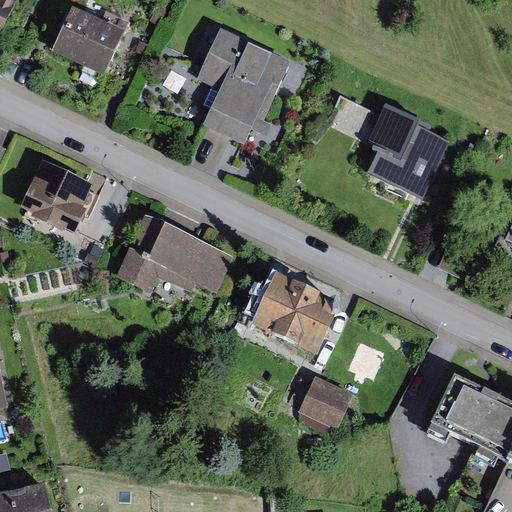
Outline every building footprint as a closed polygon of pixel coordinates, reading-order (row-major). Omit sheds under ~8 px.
[(0,0),(0,37),(13,0),(0,0)] [(141,45),(79,16),(62,53),(124,82),(141,45)] [(266,149),(304,71),(225,33),(201,83),(233,98),(219,126),(266,149)] [(377,183),(422,202),(450,139),(380,109),(361,154),(385,164),(377,183)] [(14,151),(0,145),(0,177),(2,179),(14,151)] [(108,189),(55,164),(32,213),(85,238),(108,189)] [(511,211),(498,241),(511,247),(511,211)] [(249,264),(161,219),(127,285),(161,302),(171,282),(226,309),(249,264)] [(7,253),(0,253),(0,255),(1,263),(8,262),(7,253)] [(364,319),(281,277),(254,330),(336,372),(364,319)] [(511,400),(478,385),(444,370),(414,436),(511,480),(511,400)] [(349,397),(307,376),(287,417),(329,438),(349,397)] [(7,454),(0,456),(0,472),(11,470),(7,454)] [(52,511),(46,483),(0,493),(0,511),(52,511)]
